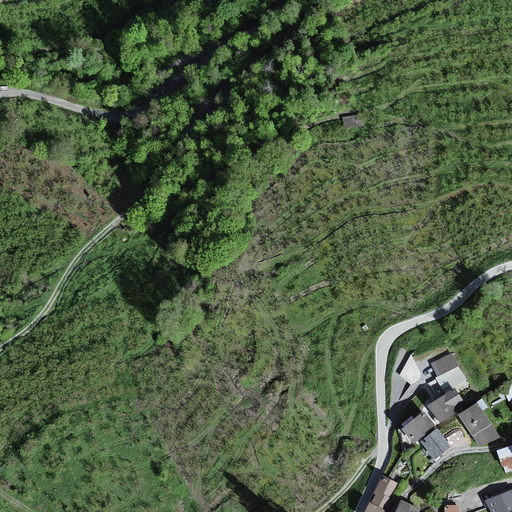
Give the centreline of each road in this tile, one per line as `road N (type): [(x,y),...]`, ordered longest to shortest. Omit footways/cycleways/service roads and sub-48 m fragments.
road 1 (track): [(311,0),(276,46),(172,146),(139,197),(76,257),(49,307),(0,347)]
road 2 (track): [(5,92),(111,115),(137,110),(308,0)]
road 3 (unclassified): [(511,265),(384,341),(382,446)]
road 4 (track): [(0,47),(94,81),(242,47)]
